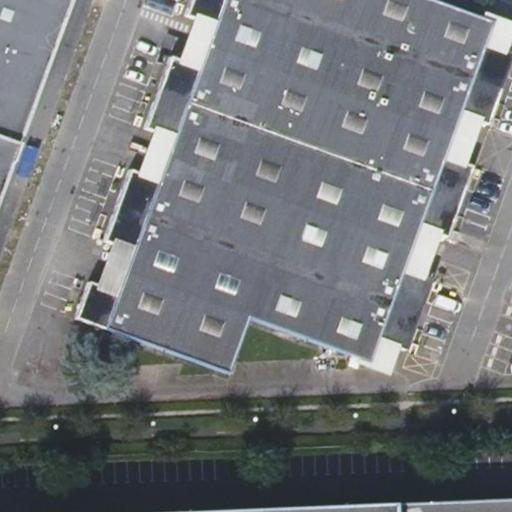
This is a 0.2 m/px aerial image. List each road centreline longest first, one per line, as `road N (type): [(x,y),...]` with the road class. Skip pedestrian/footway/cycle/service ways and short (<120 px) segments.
road 1 (unclassified): [(0,353),(124,0)]
road 2 (unclassified): [(457,383),(511,223)]
